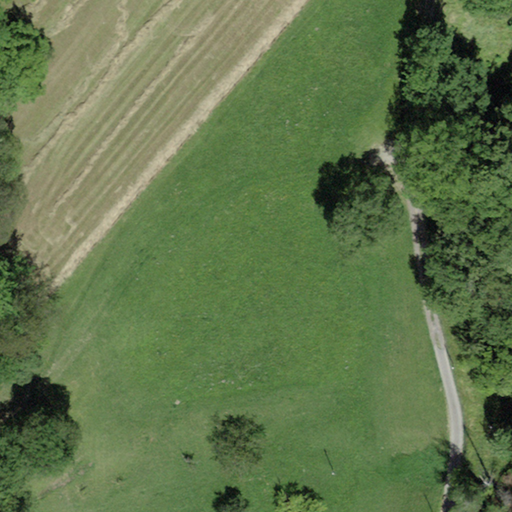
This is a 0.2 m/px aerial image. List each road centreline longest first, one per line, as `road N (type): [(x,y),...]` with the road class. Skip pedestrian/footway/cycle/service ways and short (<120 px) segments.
road 1 (track): [(430,0),(411,168),(430,298),(458,410),(448,511)]
road 2 (track): [(369,0),(382,113),(411,168)]
